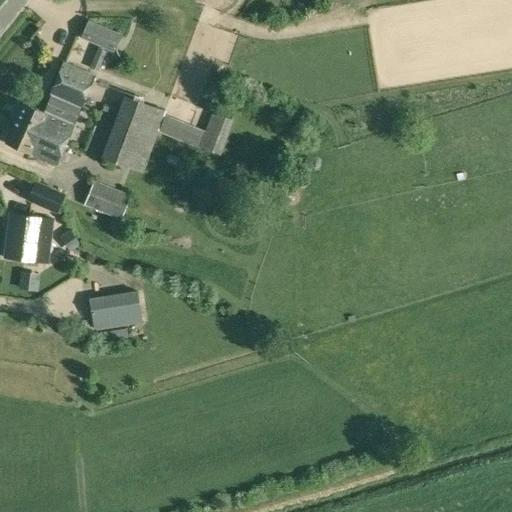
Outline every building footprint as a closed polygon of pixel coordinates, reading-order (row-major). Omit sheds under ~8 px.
[(122,33),(88,18),(80,37),(114,51),(122,33)] [(53,139),(65,144),(95,75),(64,61),(50,92),(51,93),(45,111),(24,102),(16,120),(54,137),(53,139)] [(144,171),(166,110),(125,95),(102,156),(144,171)] [(212,111),(200,146),(221,154),(234,119),(212,111)] [(159,131),(198,146),(205,129),(166,113),(159,131)] [(54,137),(16,120),(7,142),(56,163),(65,144),(53,139),(54,137)] [(26,199),(56,212),(65,193),(35,179),(26,199)] [(85,207),(121,221),(130,197),(94,183),(85,207)] [(49,254),(51,239),(39,237),(41,218),(13,215),(8,256),(36,260),(37,253),(49,254)] [(137,292),(89,300),(94,332),(142,324),(137,292)]
